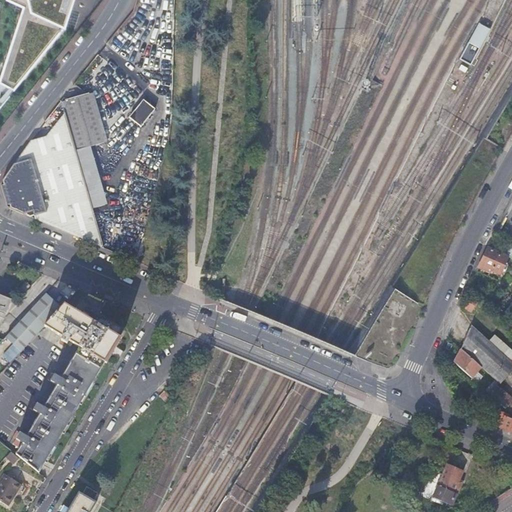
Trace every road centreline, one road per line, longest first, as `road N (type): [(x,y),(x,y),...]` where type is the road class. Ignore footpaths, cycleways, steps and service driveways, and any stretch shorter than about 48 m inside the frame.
road 1 (tertiary): [(395,398),(511,165)]
road 2 (secondary): [(164,300),(395,398)]
road 3 (residential): [(40,511),(164,300)]
road 4 (tertiary): [(121,3),(0,154)]
road 5 (secondary): [(0,231),(164,300)]
road 6 (secondary): [(395,398),(511,449)]
